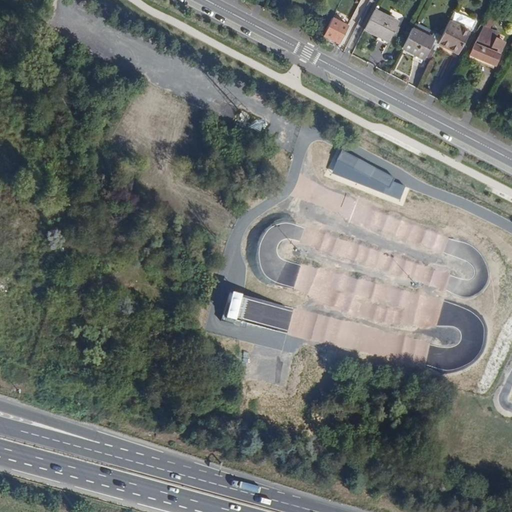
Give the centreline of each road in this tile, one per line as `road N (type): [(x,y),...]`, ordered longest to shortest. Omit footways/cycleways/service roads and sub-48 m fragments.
road 1 (secondary): [(511,158),(204,0)]
road 2 (trunk): [(274,505),(0,410)]
road 3 (trunk): [(274,505),(0,429)]
road 4 (trunk): [(0,448),(195,501)]
road 5 (trunk): [(0,456),(195,501)]
